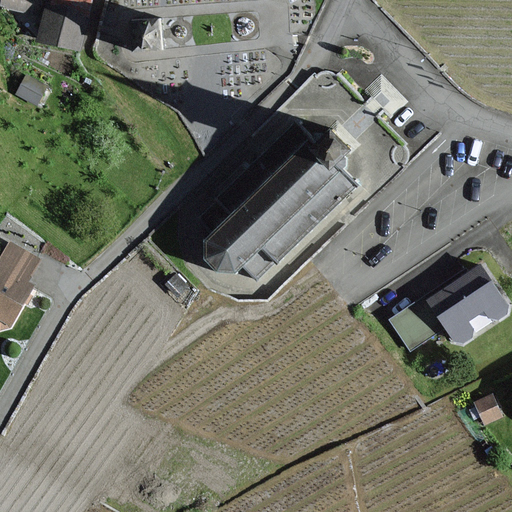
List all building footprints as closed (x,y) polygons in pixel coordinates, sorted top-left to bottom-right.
[(80,49),(89,0),(3,0),(2,5),(43,13),(38,40),(80,49)] [(159,18),(130,21),(132,52),(162,50),(159,18)] [(46,87),(27,76),(18,93),(37,103),(46,87)] [(351,150),(331,129),(317,142),(312,136),(297,121),(195,219),(210,235),(203,241),(204,260),(217,273),(235,274),(242,267),(257,282),(358,184),(343,169),(338,163),(351,150)] [(40,259),(10,243),(0,261),(0,324),(10,330),(34,286),(27,282),(40,259)] [(511,310),(481,264),(427,299),(445,326),(457,345),(511,310)] [(394,321),(411,348),(445,326),(427,299),(394,321)] [(502,416),(492,395),(477,402),(486,423),(502,416)]
